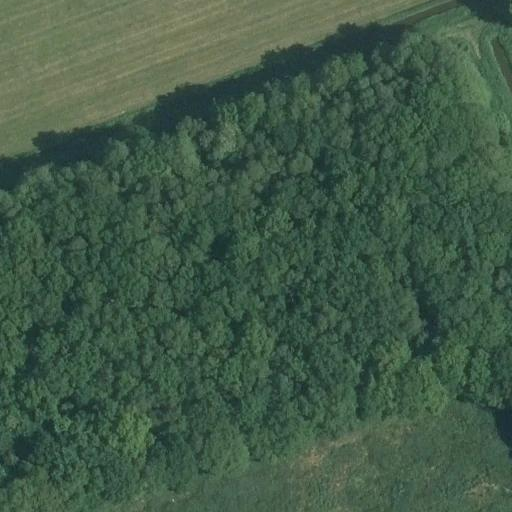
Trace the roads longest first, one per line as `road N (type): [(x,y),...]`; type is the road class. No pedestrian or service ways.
road 1 (track): [(511,3),(0,190)]
road 2 (track): [(450,25),(511,159)]
